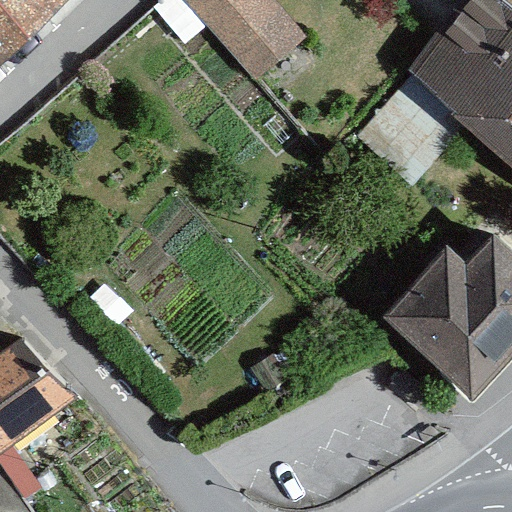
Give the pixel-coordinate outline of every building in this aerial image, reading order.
[(0,0),(0,46),(49,0),(0,0)] [(264,0),(174,0),(247,86),(298,40),(264,0)] [(456,0),(396,78),(511,173),(511,10),(497,0),(456,0)] [(511,0),(497,0),(511,10),(511,0)] [(451,264),(427,243),(363,315),(463,404),(511,349),(511,258),(503,250),(481,231),(451,264)] [(0,451),(66,400),(23,345),(0,363),(0,451)] [(64,511),(95,511),(84,493),(61,508),(64,511)]
